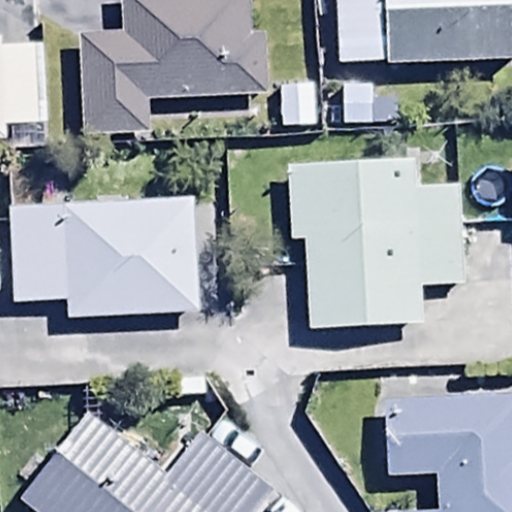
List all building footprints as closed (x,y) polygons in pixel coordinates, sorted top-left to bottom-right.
[(147,138),(146,103),(267,100),(265,37),(252,37),(251,0),(116,0),(118,37),(76,38),(78,139),(147,138)] [(511,0),(332,0),(336,70),(511,62),(511,0)] [(0,145),(9,146),(9,152),(44,151),(41,48),(0,49),(0,145)] [(303,248),(305,335),(420,331),(419,291),(464,290),(460,186),(415,187),(414,160),(285,164),(287,248),(303,248)] [(191,202),(7,208),(10,307),(64,306),(64,323),(194,319),(191,202)] [(511,511),(511,401),(381,405),(383,481),(433,480),(433,511),(511,511)] [(16,506),(22,511),(253,511),(267,495),(199,442),(168,482),(85,417),(16,506)]
